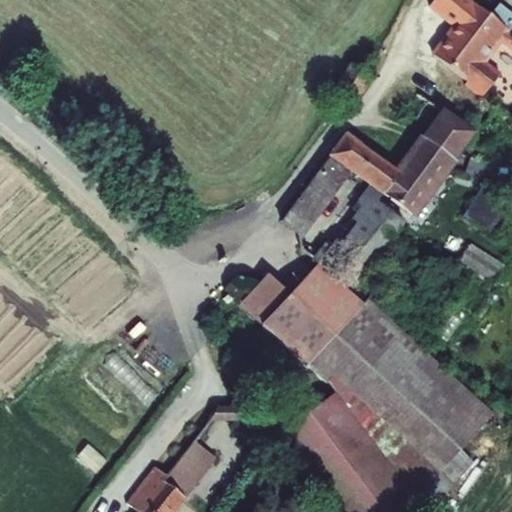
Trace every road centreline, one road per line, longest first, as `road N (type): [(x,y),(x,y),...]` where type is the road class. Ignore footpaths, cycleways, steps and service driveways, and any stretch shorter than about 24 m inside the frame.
road 1 (residential): [(0,115),(179,276),(204,368)]
road 2 (unknown): [(200,353),(189,407),(107,511)]
